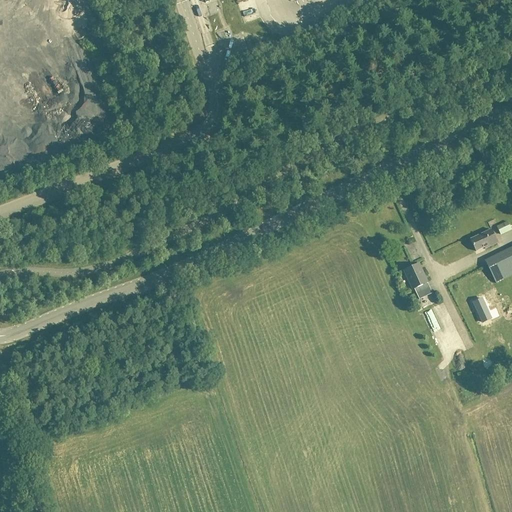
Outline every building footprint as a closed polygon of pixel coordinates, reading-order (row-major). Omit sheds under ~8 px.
[(500,235),(511,230),(507,223),(497,228),(500,235)] [(486,251),(498,245),(491,231),(470,241),(476,253),(485,248),(486,251)] [(497,282),(511,275),(511,249),(488,260),(497,282)] [(413,290),(415,290),(420,300),(424,299),(419,288),(428,283),(420,265),(405,272),(413,290)] [(477,270),(445,284),(451,297),(483,283),(477,270)] [(482,300),(473,303),(482,323),(491,320),(482,300)] [(478,347),(481,356),(490,352),(486,343),(478,347)]
